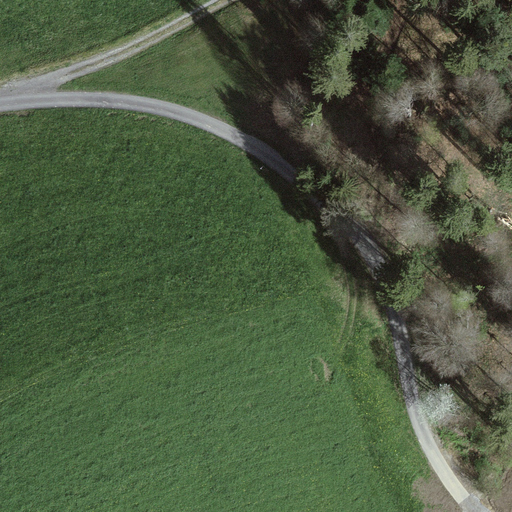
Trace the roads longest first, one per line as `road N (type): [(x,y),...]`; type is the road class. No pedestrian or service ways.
road 1 (unclassified): [(476,511),(429,448),(387,283),(337,211),(236,135),(163,107),(0,103)]
road 2 (track): [(228,0),(13,101)]
